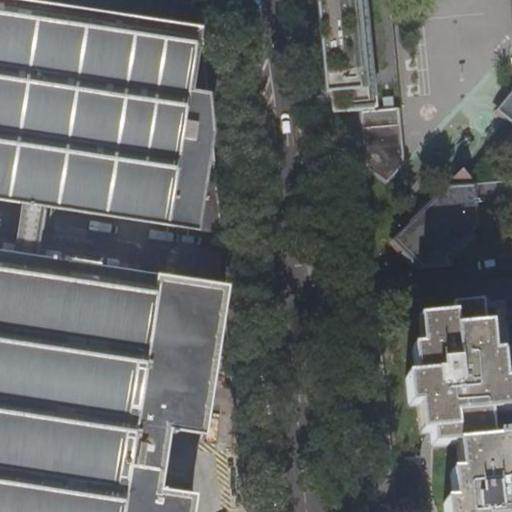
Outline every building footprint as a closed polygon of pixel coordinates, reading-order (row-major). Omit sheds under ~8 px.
[(31,0),(0,0),(0,201),(223,237),(211,117),(202,26),(31,0)] [(321,0),(333,114),(358,111),(373,109),(363,0),(321,0)] [(511,94),(503,105),(504,117),(511,123),(511,94)] [(373,109),(358,111),(361,142),(364,171),(386,186),(403,166),(397,106),(373,109)] [(476,188),(462,174),(446,188),(448,189),(393,240),(405,252),(414,252),(416,269),(454,266),(446,258),(479,228),(478,212),(476,188)] [(511,185),(476,188),(478,212),(511,208),(511,185)] [(227,288),(0,253),(0,511),(194,511),(196,506),(161,500),(172,432),(200,437),(227,288)] [(511,282),(494,283),(495,294),(511,293),(511,282)] [(511,511),(511,440),(486,443),(483,416),(506,414),(500,354),(485,357),(480,302),(452,305),(452,316),(422,319),(426,349),(410,350),(413,378),(405,379),(408,409),(423,407),(426,435),(428,435),(430,450),(462,446),(465,473),(464,475),(449,476),(452,505),(442,506),(443,511),(511,511)]
